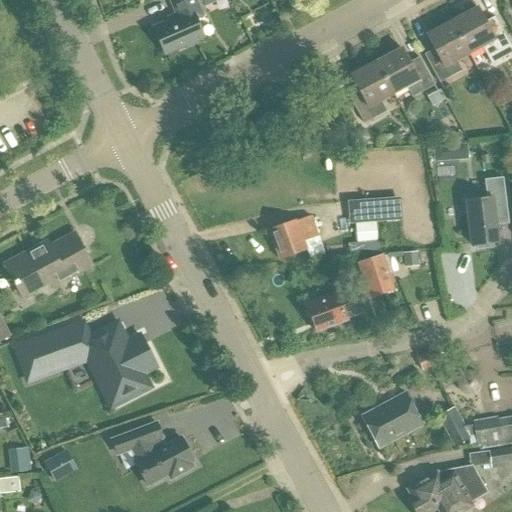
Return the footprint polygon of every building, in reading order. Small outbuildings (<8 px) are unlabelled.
[(184,46),(195,41),(194,39),(199,37),(198,34),(191,19),(199,15),(192,0),(164,0),(171,15),(148,26),(161,53),(182,43),(184,46)] [(497,23),(488,28),(478,9),(453,22),(470,53),(481,47),(491,65),(511,53),(511,50),(509,44),(497,23)] [(453,22),(428,36),(438,55),(426,61),(438,84),(461,71),(456,61),(470,53),(453,22)] [(422,63),(413,68),(403,49),(377,63),(394,94),(406,88),(411,98),(434,86),(422,63)] [(394,94),(377,63),(352,76),(360,91),(349,97),(363,124),(386,112),(380,102),(394,94)] [(257,133),(289,117),(283,107),(252,123),(257,133)] [(457,161),(468,160),(467,145),(450,146),(451,154),(457,161)] [(493,248),(492,244),(499,243),(497,225),(510,223),(504,177),(485,180),(487,198),(464,201),(470,247),(475,246),(476,250),(493,248)] [(347,203),(349,225),(355,224),(375,223),(402,221),(400,199),(347,203)] [(317,237),(310,217),(298,221),(297,220),(270,230),(281,259),(308,249),(305,241),(317,237)] [(357,242),(376,240),(375,223),(355,224),(357,242)] [(92,267),(74,233),(36,253),(34,248),(5,264),(16,285),(20,282),(27,295),(50,282),(53,288),(92,267)] [(419,267),(417,252),(403,254),(404,268),(419,267)] [(356,264),(368,300),(394,291),(383,255),(356,264)] [(342,306),(337,294),(306,305),(307,308),(304,312),(306,318),(311,320),(315,332),(347,320),(347,319),(361,314),(357,301),(342,306)] [(0,341),(10,335),(0,316),(0,341)] [(89,339),(91,342),(89,343),(82,347),(74,327),(18,347),(29,379),(86,359),(85,358),(96,352),(120,401),(149,387),(142,373),(157,365),(146,344),(138,348),(135,340),(127,344),(120,330),(105,337),(103,332),(89,339)] [(423,372),(445,360),(438,347),(415,359),(423,372)] [(465,392),(485,392),(485,373),(465,372),(465,392)] [(379,449),(423,425),(405,392),(361,416),(379,449)] [(454,448),(470,439),(465,427),(454,407),(437,417),(454,448)] [(497,417),(472,421),(476,447),(480,446),(480,448),(481,451),(501,447),(498,420),(497,417)] [(511,417),(498,420),(502,447),(511,445),(511,417)] [(116,457),(130,452),(134,461),(132,462),(146,488),(167,477),(169,481),(194,468),(192,464),(193,463),(179,437),(164,445),(161,439),(163,439),(156,421),(109,439),(116,457)] [(490,465),(509,463),(511,462),(511,452),(511,449),(488,452),(490,465)] [(61,467),(72,461),(66,451),(44,463),(55,483),(66,477),(61,467)] [(487,493),(472,466),(442,471),(438,473),(437,471),(407,489),(412,498),(409,499),(416,511),(432,511),(436,510),(437,511),(464,511),(474,507),(471,502),(487,493)] [(0,493),(20,492),(18,477),(0,479),(0,493)]
